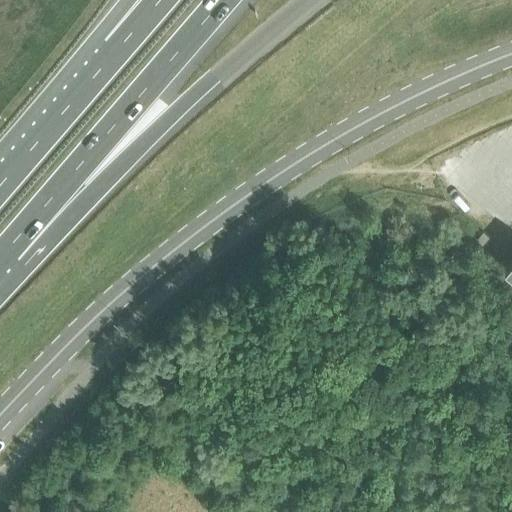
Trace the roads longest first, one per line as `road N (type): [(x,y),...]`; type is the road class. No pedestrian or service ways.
road 1 (tertiary): [(0,414),(122,293),(265,182),(412,96),(511,54)]
road 2 (trunk): [(2,255),(307,0)]
road 3 (trunk): [(2,255),(222,0)]
road 4 (trunk): [(115,50),(0,185)]
